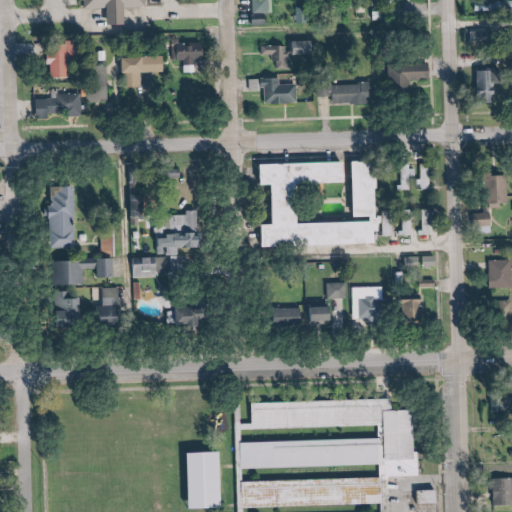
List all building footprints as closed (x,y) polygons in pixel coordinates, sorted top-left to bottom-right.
[(91,0),(92,7),(116,5),(116,13),(117,23),(131,22),(130,13),(130,6),(160,4),(159,0),(91,0)] [(256,0),(257,13),(273,12),(272,0),(256,0)] [(471,31),(471,43),(491,43),(490,30),(471,31)] [(181,43),(181,60),(187,60),(187,72),(197,71),(197,60),(208,60),(207,43),(181,43)] [(263,43),(263,54),(274,54),(274,63),(302,63),(302,53),(318,53),(318,43),(263,43)] [(74,78),(75,49),(52,48),(51,76),(74,78)] [(129,57),(129,87),(144,86),(144,72),(167,72),(167,56),(129,57)] [(391,65),(391,88),(413,87),(413,80),(434,79),(433,64),(391,65)] [(498,96),(497,67),(478,68),(480,97),(498,96)] [(266,103),(299,103),(299,78),(252,78),(252,91),(266,91),(266,103)] [(110,101),(110,82),(90,82),(90,101),(110,101)] [(377,103),(377,84),(322,83),(321,96),(333,96),(333,103),(377,103)] [(84,115),(84,93),(60,94),(60,98),(40,98),(40,116),(84,115)] [(267,246),(381,244),(380,231),(383,231),(381,161),(358,161),(359,217),(374,216),(374,221),(302,223),(301,183),(351,182),(351,161),(266,163),(267,184),(277,184),(279,224),(267,224),(267,246)] [(432,164),(422,164),(422,176),(414,176),(414,188),(433,188),(432,164)] [(402,190),(412,189),(412,176),(418,176),(417,168),(401,169),(402,190)] [(78,223),(79,186),(54,186),(53,247),(78,247),(78,223)] [(433,235),(434,211),(423,210),(421,234),(433,235)] [(477,214),(479,226),(495,224),(494,211),(477,214)] [(406,235),(414,234),(413,215),(405,216),(406,235)] [(159,254),(184,254),(184,248),(208,247),(207,234),(200,234),(199,216),(158,218),(159,254)] [(116,257),(116,234),(103,234),(103,256),(116,257)] [(405,268),(421,269),(422,257),(405,256),(405,268)] [(440,265),(440,256),(427,256),(428,266),(440,265)] [(118,258),(59,260),(60,285),(87,284),(86,277),(119,276),(118,258)] [(511,259),(491,260),(491,288),(511,287),(511,259)] [(347,298),(347,282),(327,283),(327,298),(347,298)] [(383,286),(353,287),(354,321),(384,320),(383,286)] [(124,287),(95,288),(96,315),(125,314),(124,287)] [(69,290),(57,290),(57,311),(64,311),(64,325),(80,325),(80,298),(69,298),(69,290)] [(180,306),(179,324),(211,325),(211,307),(180,306)] [(309,322),(336,321),(335,306),(309,307),(309,322)] [(304,325),(304,308),(276,308),(276,325),(304,325)] [(486,417),(511,419),(511,399),(503,398),(504,390),(489,388),(486,417)] [(242,468),(379,465),(379,480),(355,481),(355,479),(243,481),(244,506),(382,503),(381,477),(418,476),(416,410),(387,411),(387,399),(254,402),(254,428),(378,425),(379,438),(241,442),(242,468)] [(196,447),(198,507),(230,507),(229,447),(196,447)] [(511,477),(499,477),(498,504),(511,504),(511,477)] [(441,503),(441,490),(419,490),(419,503),(441,503)]
